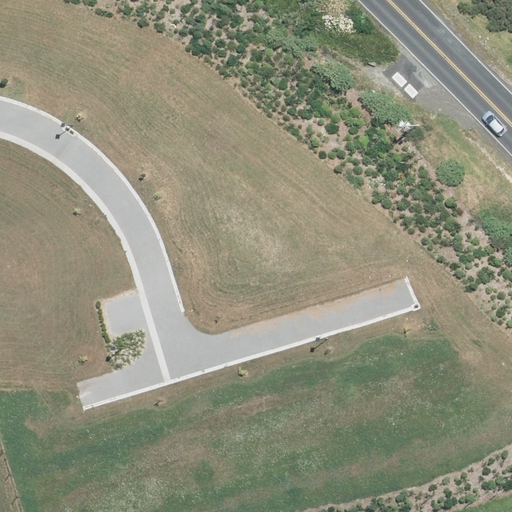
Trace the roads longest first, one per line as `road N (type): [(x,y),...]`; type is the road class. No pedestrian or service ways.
road 1 (residential): [(0,118),(47,141),(103,187),(135,227),(179,364)]
road 2 (residential): [(179,364),(404,291)]
road 3 (secondary): [(511,128),(388,0)]
